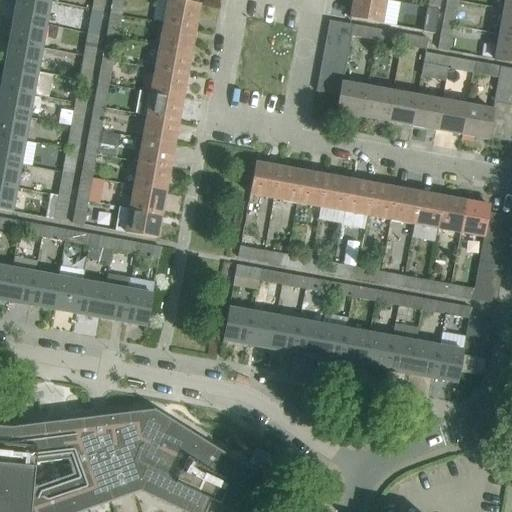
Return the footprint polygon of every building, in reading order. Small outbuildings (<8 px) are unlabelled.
[(44,0),(17,0),(14,19),(45,24),(49,1),(44,0)] [(93,0),(91,9),(103,11),(104,0),(93,0)] [(112,0),(110,13),(121,15),(124,0),(112,0)] [(156,0),(153,21),(163,23),(195,29),(199,5),(174,0),(156,0)] [(384,0),(352,0),(349,19),(381,24),(385,0),(384,0)] [(429,0),(428,8),(439,10),(440,0),(429,0)] [(446,0),(442,24),(453,26),(458,1),(452,0),(446,0)] [(511,10),(511,0),(504,0),(503,9),(511,10)] [(434,34),(439,10),(428,8),(423,32),(434,34)] [(91,9),(87,32),(98,34),(103,11),(91,9)] [(511,36),(511,10),(503,9),(498,34),(511,36)] [(106,36),(117,38),(121,15),(110,13),(106,36)] [(14,19),(9,42),(41,48),(45,24),(14,19)] [(329,21),(327,32),(350,37),(351,36),(353,25),(329,21)] [(163,23),(159,45),(191,51),(195,29),(163,23)] [(449,51),(453,26),(442,24),(438,49),(449,51)] [(353,25),(351,37),(376,41),(378,30),(353,25)] [(378,30),(376,41),(401,45),(403,34),(378,30)] [(87,32),(83,55),(94,57),(98,34),(87,32)] [(325,44),(348,48),(350,37),(327,32),(325,44)] [(403,34),(401,45),(426,50),(428,39),(403,34)] [(494,60),(511,63),(511,36),(498,34),(494,60)] [(113,62),(117,38),(106,36),(102,60),(113,62)] [(9,42),(5,66),(37,71),(41,48),(9,42)] [(325,44),(323,56),(346,60),(348,48),(325,44)] [(187,74),(191,51),(159,45),(155,69),(187,74)] [(449,58),(424,54),(420,79),(421,79),(445,83),(447,69),(449,58)] [(83,55),(79,79),(90,81),(94,57),(83,55)] [(320,67),(344,71),(346,60),(323,56),(320,67)] [(449,58),(447,69),(472,74),(474,62),(449,58)] [(108,85),(113,62),(102,60),(97,83),(108,85)] [(474,62),(472,74),(497,78),(499,67),(474,62)] [(5,66),(1,89),(32,95),(37,71),(5,66)] [(320,67),(318,79),(342,83),(342,82),(344,71),(320,67)] [(511,81),(511,69),(499,67),(497,78),(497,79),(511,81)] [(182,98),(187,74),(155,69),(151,92),(182,98)] [(79,79),(74,102),(86,104),(90,81),(79,79)] [(339,96),(342,83),(318,79),(316,92),(339,96)] [(511,93),(511,81),(497,79),(495,90),(511,93)] [(361,118),(367,87),(342,82),(342,83),(339,96),(336,113),(361,118)] [(93,106),(104,108),(108,85),(97,83),(93,106)] [(361,118),(386,122),(392,91),(367,87),(361,118)] [(1,89),(0,94),(0,112),(28,118),(32,95),(1,89)] [(511,93),(495,90),(493,102),(511,105),(511,93)] [(412,127),(417,96),(392,91),(386,122),(412,127)] [(178,121),(182,98),(151,92),(146,116),(178,121)] [(412,127),(437,131),(443,100),(417,96),(412,127)] [(437,131),(462,136),(468,105),(443,100),(437,131)] [(74,102),(70,126),(81,128),(86,104),(74,102)] [(511,105),(493,102),(492,109),(491,114),(511,117),(511,105)] [(491,114),(492,109),(468,105),(462,136),(486,141),(487,138),(489,125),(491,114)] [(100,132),(104,108),(93,106),(89,130),(100,132)] [(0,112),(0,137),(24,141),(28,118),(0,112)] [(511,129),(511,117),(491,114),(489,125),(511,129)] [(142,139),(174,145),(178,121),(146,116),(142,139)] [(487,138),(510,142),(511,133),(511,129),(489,125),(487,138)] [(70,126),(66,149),(77,151),(81,128),(70,126)] [(89,130),(85,153),(96,155),(100,132),(89,130)] [(0,137),(0,161),(19,165),(24,141),(0,137)] [(170,168),(174,145),(142,139),(138,162),(170,168)] [(62,173),(73,174),(77,151),(66,149),(62,172),(62,173)] [(80,176),(91,178),(96,155),(85,153),(80,176)] [(0,185),(15,188),(26,190),(28,179),(17,177),(19,165),(0,161),(0,185)] [(165,192),(170,168),(138,162),(134,186),(165,192)] [(279,168),(255,163),(249,195),(273,199),(279,168)] [(296,203),(302,172),(279,168),(273,199),(296,203)] [(62,172),(57,196),(58,196),(68,198),(73,174),(62,173),(62,172)] [(325,176),(302,172),(296,203),(320,208),(325,176)] [(87,202),(91,178),(80,176),(76,200),(87,202)] [(341,224),(343,212),(349,180),(325,176),(320,208),(317,220),(341,224)] [(372,185),(349,180),(343,212),(367,216),(372,185)] [(0,210),(11,212),(15,188),(0,185),(0,210)] [(367,216),(390,220),(396,189),(372,185),(367,216)] [(161,215),(165,192),(134,186),(129,209),(161,215)] [(390,220),(413,225),(419,193),(396,189),(390,220)] [(437,229),(442,197),(419,193),(413,225),(437,229)] [(57,196),(53,220),(64,222),(68,198),(58,196),(57,196)] [(458,244),(460,233),(466,202),(442,197),(437,229),(445,230),(443,241),(458,244)] [(76,200),(72,224),(83,226),(83,225),(87,202),(76,200)] [(486,226),(488,213),(489,206),(466,202),(460,233),(483,238),(484,238),(486,226)] [(119,207),(115,231),(125,233),(157,239),(161,215),(129,209),(119,207)] [(511,218),(488,213),(486,226),(509,230),(511,218)] [(20,222),(0,218),(0,229),(18,233),(20,222)] [(18,233),(41,238),(43,226),(20,222),(18,233)] [(66,231),(43,226),(41,238),(64,242),(66,231)] [(507,242),(509,230),(486,226),(484,238),(483,238),(507,242)] [(64,242),(88,246),(90,235),(66,231),(64,242)] [(113,239),(90,235),(88,246),(111,250),(113,239)] [(483,238),(481,251),(505,255),(507,242),(483,238)] [(111,250),(134,255),(136,244),(113,239),(111,250)] [(134,255),(159,259),(161,248),(136,244),(134,255)] [(240,247),(239,247),(238,258),(262,262),(264,251),(240,247)] [(287,255),(264,251),(262,262),(285,266),(287,255)] [(503,267),(505,255),(481,251),(479,263),(503,267)] [(310,259),(287,255),(285,266),(308,271),(310,259)] [(308,271),(332,275),(334,264),(310,259),(308,271)] [(479,263),(476,275),(500,280),(503,267),(479,263)] [(355,279),(357,268),(334,264),(332,275),(355,279)] [(259,269),(236,265),(234,277),(257,281),(259,269)] [(0,300),(6,301),(11,269),(0,267),(0,300)] [(52,310),(75,314),(81,282),(83,271),(60,267),(58,278),(52,310)] [(355,279),(379,283),(381,272),(357,268),(355,279)] [(6,301),(29,305),(35,274),(11,269),(6,301)] [(257,281),(280,285),(282,274),(259,269),(257,281)] [(379,283),(402,288),(404,276),(381,272),(379,283)] [(29,305),(52,310),(58,278),(35,274),(29,305)] [(306,278),(282,274),(280,285),(304,289),(306,278)] [(498,292),(500,280),(476,275),(474,288),(498,292)] [(425,292),(428,280),(404,276),(402,288),(425,292)] [(304,289),(327,293),(329,282),(306,278),(304,289)] [(451,284),(428,280),(425,292),(449,296),(451,284)] [(75,314),(99,318),(104,286),(81,282),(75,314)] [(352,287),(329,282),(327,293),(350,298),(352,287)] [(449,296),(471,300),(473,288),(451,284),(449,296)] [(128,291),(104,286),(99,318),(122,322),(128,291)] [(350,298),(374,302),(376,291),(352,287),(350,298)] [(473,288),(471,300),(496,305),(498,292),(474,288),(473,288)] [(122,322),(146,327),(152,295),(128,291),(122,322)] [(399,295),(376,291),(374,302),(397,306),(399,295)] [(397,306),(421,310),(423,300),(399,295),(397,306)] [(446,304),(423,300),(421,310),(444,314),(446,304)] [(444,314),(469,319),(469,317),(471,308),(446,304),(444,314)] [(228,309),(222,341),(245,345),(251,313),(228,309)] [(245,345),(269,349),(274,318),(251,313),(245,345)] [(469,319),(467,330),(490,334),(493,321),(469,317),(469,319)] [(298,322),(274,318),(269,349),(292,353),(298,322)] [(292,353),(316,357),(321,326),(298,322),(292,353)] [(345,331),(321,326),(316,357),(339,362),(345,331)] [(488,347),(490,334),(467,330),(464,343),(488,347)] [(339,362),(363,366),(368,335),(345,331),(339,362)] [(391,339),(368,335),(363,366),(386,370),(391,339)] [(386,370),(409,374),(415,344),(391,339),(386,370)] [(463,353),(462,356),(485,360),(486,360),(488,347),(464,343),(463,353)] [(438,348),(415,344),(409,374),(433,379),(438,348)] [(457,383),(459,372),(462,356),(463,353),(438,348),(433,379),(457,383)] [(485,360),(462,356),(459,372),(482,377),(485,360)] [(127,490),(129,496),(139,492),(180,511),(229,511),(254,473),(154,410),(105,416),(106,422),(93,424),(92,417),(89,418),(9,428),(3,427),(0,426),(0,511),(82,511),(113,501),(117,500),(115,494),(122,492),(127,490)]
